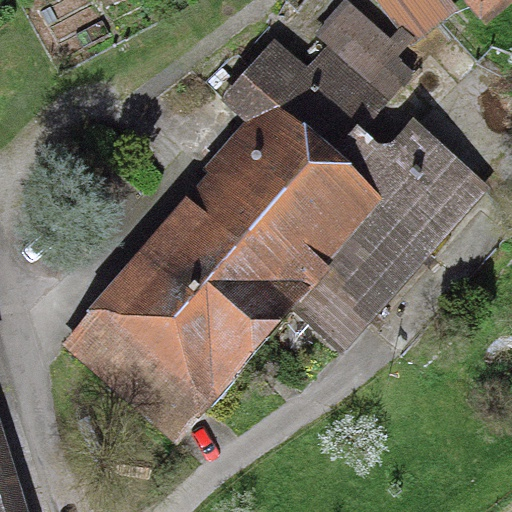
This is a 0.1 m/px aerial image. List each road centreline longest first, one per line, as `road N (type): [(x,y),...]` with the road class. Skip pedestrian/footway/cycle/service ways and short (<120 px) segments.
road 1 (unknown): [(167,511),(345,369),(511,192)]
road 2 (unknown): [(228,128),(42,334),(32,377),(69,511)]
